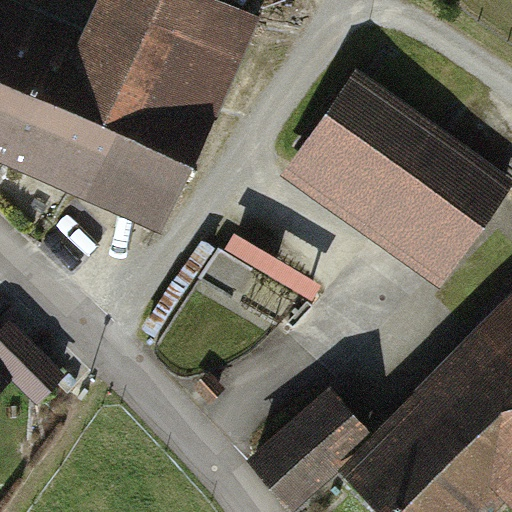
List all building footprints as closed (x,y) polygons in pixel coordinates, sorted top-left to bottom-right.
[(0,0),(0,154),(23,164),(85,26),(25,0),(0,0)] [(262,14),(231,0),(96,0),(85,26),(23,164),(167,228),(262,14)] [(511,183),(511,172),(359,62),(283,167),(442,280),(511,183)] [(511,292),(343,467),(389,511),(496,511),(510,499),(511,500),(511,292)] [(331,379),(250,454),(295,503),(376,427),(331,379)]
